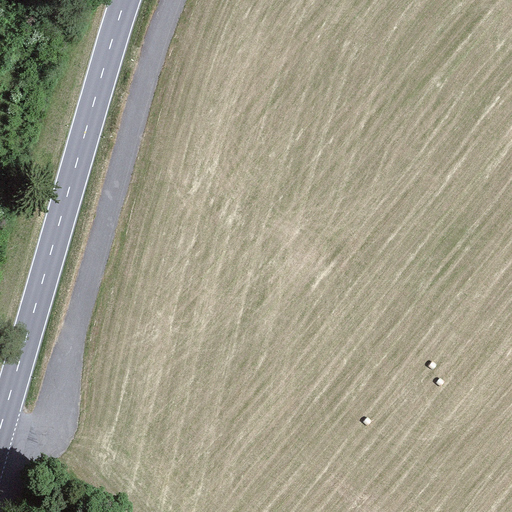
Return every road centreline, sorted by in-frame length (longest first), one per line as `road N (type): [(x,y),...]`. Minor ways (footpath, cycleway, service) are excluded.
road 1 (unclassified): [(3,436),(27,441),(50,430),(172,0)]
road 2 (secondary): [(3,436),(128,0)]
